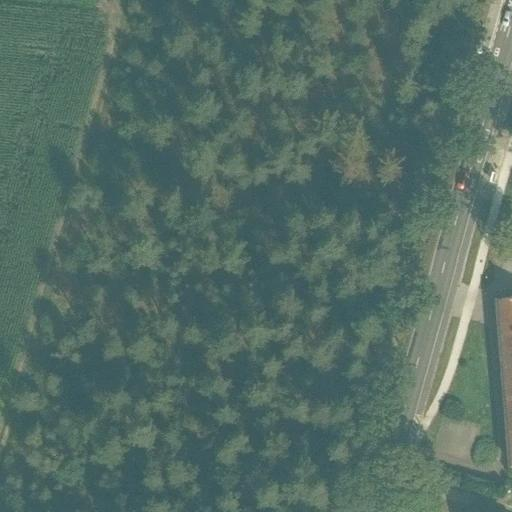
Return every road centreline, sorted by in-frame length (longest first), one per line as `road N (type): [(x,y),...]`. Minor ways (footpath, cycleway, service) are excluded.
road 1 (primary): [(376,511),(511,20)]
road 2 (track): [(130,0),(0,452)]
road 3 (track): [(81,174),(352,212)]
